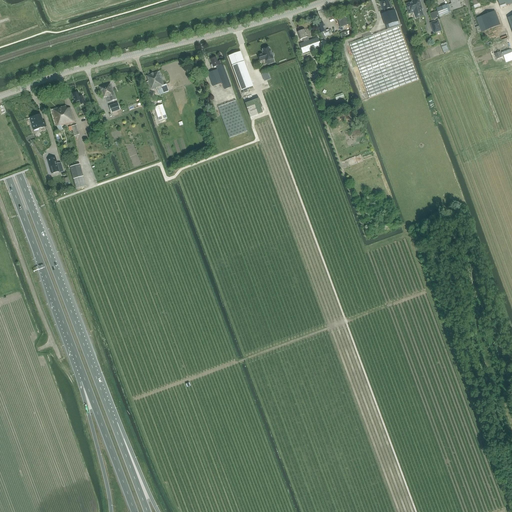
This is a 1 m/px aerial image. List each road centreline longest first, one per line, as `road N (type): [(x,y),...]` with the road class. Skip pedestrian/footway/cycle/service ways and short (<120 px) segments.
road 1 (tertiary): [(0,96),(328,0)]
road 2 (trunk): [(116,428),(0,123)]
road 3 (trunk): [(0,151),(77,364)]
road 4 (trunk): [(77,364),(133,511)]
road 5 (trunk): [(77,364),(111,511)]
